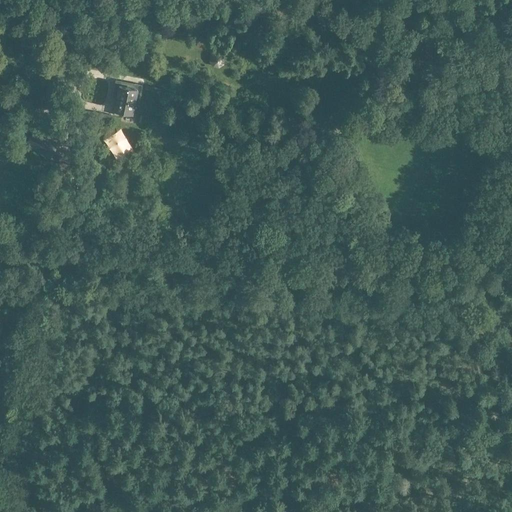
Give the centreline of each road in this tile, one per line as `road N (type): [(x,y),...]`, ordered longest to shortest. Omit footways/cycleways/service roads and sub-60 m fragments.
road 1 (track): [(511,284),(0,256)]
road 2 (track): [(468,278),(367,511)]
road 3 (track): [(0,468),(44,254)]
